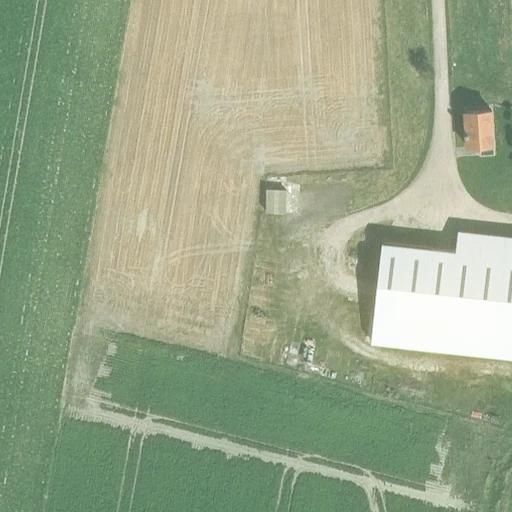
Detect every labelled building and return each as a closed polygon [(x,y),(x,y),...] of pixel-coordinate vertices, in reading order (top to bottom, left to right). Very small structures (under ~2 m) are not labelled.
[(479,155),(493,154),(491,110),(464,111),(466,146),(479,145),(479,155)] [(286,213),(286,190),(266,190),(266,213),(286,213)] [(118,237),(115,281),(160,285),(166,203),(138,201),(135,238),(118,237)] [(375,316),(372,342),(511,357),(511,258),(383,244),(375,316)] [(214,334),(209,355),(221,358),(225,337),(214,334)]
